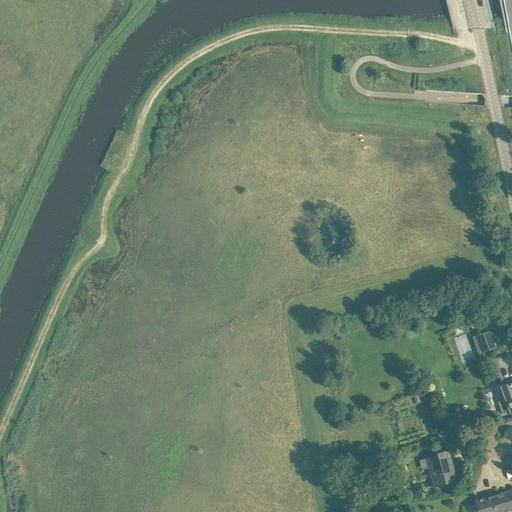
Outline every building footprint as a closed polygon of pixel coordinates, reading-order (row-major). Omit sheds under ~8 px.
[(491,331),(475,337),(481,354),(497,348),(491,331)] [(500,401),(503,414),(511,412),(511,416),(511,377),(499,380),(504,400),(500,401)] [(369,450),(371,455),(364,457),(366,466),(387,460),(384,451),(377,453),(375,449),(369,450)] [(427,458),(435,488),(456,481),(448,452),(427,458)] [(476,501),(478,511),(511,511),(511,491),(482,500),(482,499),(479,500),(476,501)]
